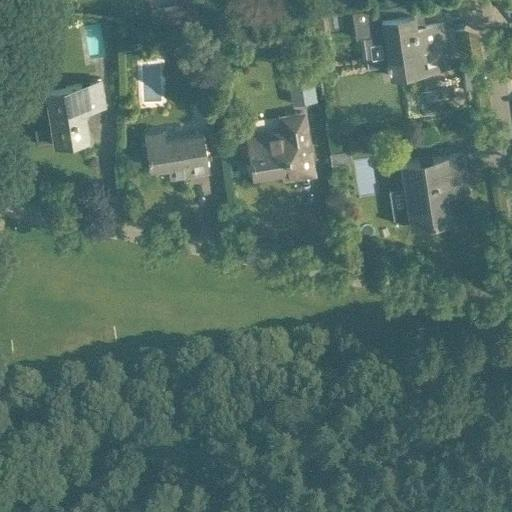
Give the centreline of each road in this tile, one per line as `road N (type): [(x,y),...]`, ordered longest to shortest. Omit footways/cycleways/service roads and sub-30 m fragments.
road 1 (residential): [(0,203),(511,303)]
road 2 (residential): [(511,208),(477,0)]
